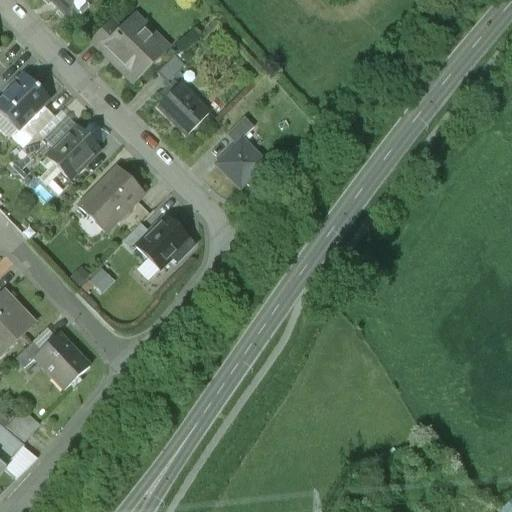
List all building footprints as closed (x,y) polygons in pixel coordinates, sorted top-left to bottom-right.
[(47,0),(69,22),(90,0),(47,0)] [(120,33),(100,53),(101,54),(104,52),(122,69),(119,72),(131,84),(158,57),(145,44),(152,36),(134,19),(120,33)] [(112,25),(92,45),(100,53),(120,33),(112,25)] [(173,81),(185,63),(171,53),(159,72),(173,81)] [(0,99),(0,117),(15,134),(46,103),(37,94),(38,92),(23,77),(0,99)] [(179,88),(158,110),(187,138),(208,117),(179,88)] [(76,130),(45,160),(69,184),(99,153),(76,130)] [(37,136),(21,153),(31,163),(48,146),(37,136)] [(241,143),(216,168),(239,191),(264,166),(241,143)] [(117,171),(79,210),(104,235),(135,204),(142,197),(117,171)] [(135,204),(118,221),(131,235),(139,227),(149,217),(135,204)] [(148,237),(135,249),(136,250),(159,273),(170,262),(175,267),(194,248),(165,219),(148,237)] [(131,235),(121,244),(132,255),(136,250),(135,249),(148,237),(139,227),(131,235)] [(0,357),(32,326),(0,294),(0,293),(0,357)] [(88,370),(56,337),(40,352),(32,359),(34,361),(63,392),(88,370)] [(32,344),(15,361),(24,370),(34,361),(32,359),(40,352),(32,344)] [(21,446),(0,428),(0,466),(1,468),(21,446)] [(511,511),(511,500),(503,509),(505,511),(511,511)]
